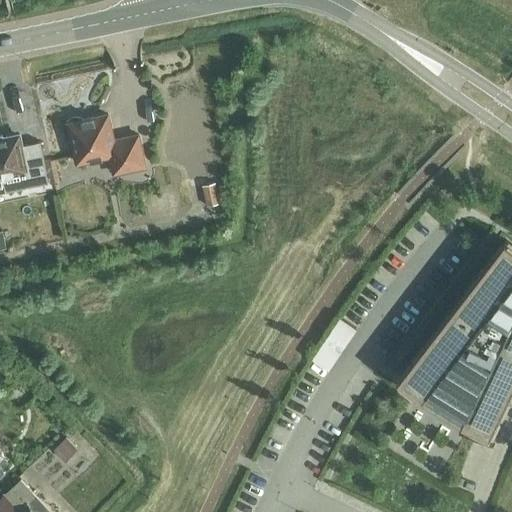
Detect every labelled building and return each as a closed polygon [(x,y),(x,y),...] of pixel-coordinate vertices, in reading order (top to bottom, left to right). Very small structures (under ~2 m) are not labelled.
[(186,33),(155,42),(160,59),(191,50),(186,33)] [(138,134),(113,139),(108,113),(83,119),(80,117),(76,116),(71,117),(68,119),(65,123),(65,127),(66,132),(68,135),(71,138),(77,162),(110,154),(113,172),(145,165),(138,134)] [(18,134),(3,137),(2,133),(0,133),(0,172),(2,172),(5,183),(23,179),(24,182),(39,178),(33,149),(22,152),(18,134)] [(221,169),(207,172),(212,193),(226,190),(221,169)] [(511,243),(505,238),(398,377),(422,395),(422,396),(428,389),(465,412),(462,420),(490,433),(511,386),(511,243)] [(348,306),(337,321),(351,331),(362,316),(348,306)] [(66,436),(54,447),(65,459),(77,448),(66,436)] [(0,511),(35,511),(34,510),(42,502),(21,478),(0,497),(0,511)]
